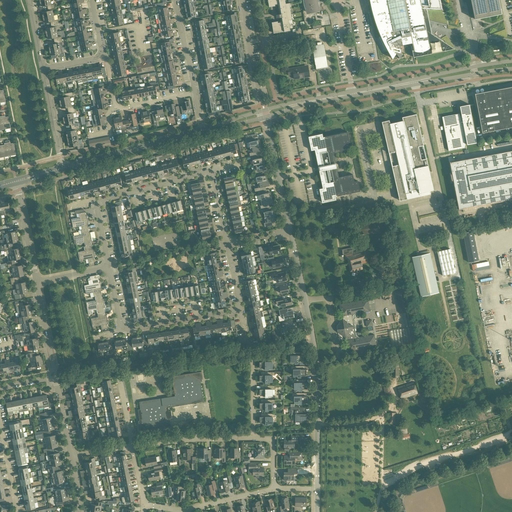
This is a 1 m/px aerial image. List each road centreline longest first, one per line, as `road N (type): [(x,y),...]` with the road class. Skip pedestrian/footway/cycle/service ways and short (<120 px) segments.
road 1 (residential): [(316,488),(314,348),(290,231)]
road 2 (tertiary): [(511,61),(351,91)]
road 3 (tertiary): [(351,96),(511,69)]
road 4 (residential): [(375,511),(383,484),(504,436)]
road 5 (tertiary): [(62,168),(203,130)]
road 6 (residential): [(143,505),(190,509),(273,489)]
road 7 (residential): [(253,438),(132,447)]
